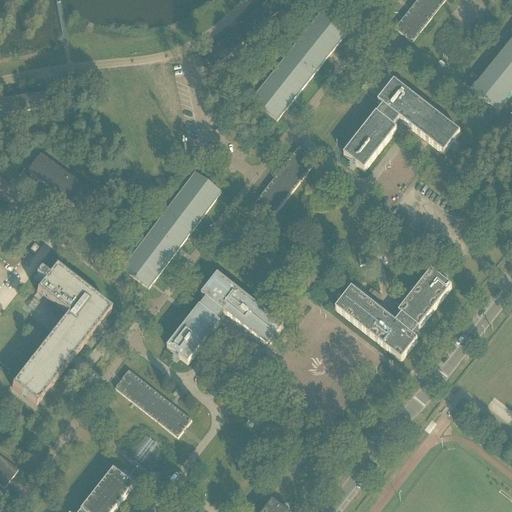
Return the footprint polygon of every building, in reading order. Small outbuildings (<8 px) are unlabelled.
[(410,14),(409,13),(395,31),(413,45),(447,0),(419,0),(413,8),(414,9),(410,14)] [(206,61),(214,71),(245,44),(246,45),(252,40),(251,39),(282,12),(273,2),(206,61)] [(252,103),(277,123),(347,35),(322,15),(252,103)] [(511,44),(477,88),(476,88),(472,94),(496,114),(501,108),(501,107),(511,92),(511,44)] [(344,157),(351,163),(357,168),(364,174),(395,135),(397,132),(394,130),(400,122),(444,156),(460,136),(394,84),(378,105),(383,109),(377,116),(376,116),(344,157)] [(0,103),(0,118),(2,118),(2,117),(43,110),(41,97),(0,103)] [(498,135),(507,142),(511,135),(511,130),(505,126),(498,135)] [(253,221),(263,229),(259,234),(269,242),(276,233),(267,226),(317,163),(299,149),(281,172),(268,189),(263,195),(250,212),(256,217),(253,221)] [(17,167),(22,171),(34,155),(29,152),(17,167)] [(28,175),(49,191),(79,212),(91,196),(40,159),(28,175)] [(123,271),(149,291),(221,195),(195,176),(123,271)] [(12,389),(36,408),(92,336),(90,334),(97,325),(93,321),(96,317),(103,323),(111,312),(56,269),(49,278),(40,272),(36,278),(44,284),(36,294),(67,318),(12,389)] [(396,325),(355,293),(352,291),(335,311),(401,363),(418,343),(412,339),(418,331),(419,331),(452,290),(438,279),(431,274),(400,313),(399,315),(402,317),(396,325)] [(267,349),(284,329),(218,277),(201,298),(207,302),(201,310),(200,309),(167,350),(181,361),(188,367),(220,325),(217,323),(223,315),(267,349)] [(115,391),(178,440),(192,423),(152,391),(129,373),(115,391)] [(142,464),(157,446),(149,439),(134,457),(142,464)] [(0,487),(4,490),(18,473),(0,458),(0,487)] [(116,511),(135,489),(114,473),(83,511),(116,511)]
